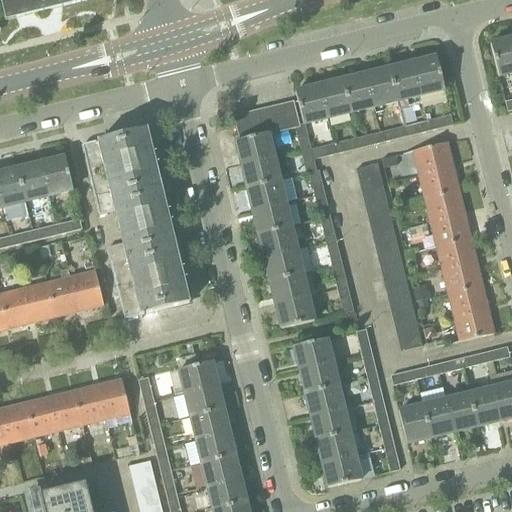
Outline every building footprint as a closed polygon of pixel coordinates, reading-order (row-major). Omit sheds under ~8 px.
[(0,0),(0,2),(4,21),(25,16),(58,8),(90,0),(0,0)] [(500,78),(511,75),(511,40),(491,45),(499,78),(500,78)] [(413,64),(421,97),(444,92),(436,58),(413,64)] [(413,64),(389,70),(397,103),(421,97),(413,64)] [(389,70),(366,75),(374,109),(397,103),(389,70)] [(342,81),(350,114),(374,109),(366,75),(342,81)] [(342,81),(319,87),(327,120),(350,114),(342,81)] [(319,87),(295,93),(303,126),(305,126),(327,120),(319,87)] [(296,130),(295,129),(300,128),(299,127),(294,103),(282,106),(288,132),(296,130)] [(276,134),(288,132),(282,106),(270,109),(276,134)] [(258,112),(264,136),(268,135),(269,136),(276,134),(270,109),(258,112)] [(252,139),(264,136),(258,112),(246,115),(252,139)] [(252,139),(246,115),(234,117),(240,142),(252,139)] [(427,123),(429,132),(452,127),(450,117),(448,117),(427,123)] [(427,123),(403,128),(406,138),(429,132),(427,123)] [(295,129),(296,130),(300,152),(310,150),(305,126),(303,126),(299,127),(300,128),(295,129)] [(403,128),(380,134),(382,144),(406,138),(403,128)] [(115,212),(125,254),(121,255),(123,261),(111,264),(125,321),(141,317),(189,305),(146,131),(81,147),(99,216),(115,212)] [(359,150),(382,144),(380,134),(356,140),(359,150)] [(268,135),(264,136),(252,139),(240,142),(235,143),(241,167),(274,158),(269,136),(268,135)] [(356,140),(333,145),(335,155),(350,152),(359,150),(356,140)] [(333,145),(311,151),(313,161),(335,155),(333,145)] [(418,177),(453,169),(447,145),(413,153),(418,177)] [(306,176),(308,176),(316,174),(313,161),(311,151),(310,150),(300,152),(306,176)] [(275,158),(274,158),(241,167),(247,190),(280,182),(291,179),(285,156),(275,158)] [(395,157),(381,161),(382,162),(384,170),(397,166),(395,157)] [(49,198),(73,192),(65,159),(41,165),(49,198)] [(26,204),(49,198),(41,165),(34,166),(18,170),(26,204)] [(356,172),(359,183),(380,178),(377,167),(356,172)] [(418,177),(424,201),(459,192),(453,169),(418,177)] [(26,204),(18,170),(0,174),(0,200),(2,209),(5,223),(29,217),(26,204)] [(308,176),(314,199),(324,196),(319,173),(316,174),(308,176)] [(361,195),(383,189),(380,178),(359,183),(361,195)] [(280,182),(247,190),(252,214),(286,205),(296,203),(291,179),(280,182)] [(361,195),(364,204),(385,199),(383,189),(361,195)] [(430,225),(465,216),(459,192),(424,201),(430,225)] [(314,199),(320,222),(330,220),(324,196),(314,199)] [(367,215),(388,210),(385,199),(364,204),(367,215)] [(252,214),(258,237),(292,229),(286,205),(252,214)] [(367,215),(369,226),(391,221),(388,210),(367,215)] [(430,225),(436,249),(470,240),(465,216),(430,225)] [(320,222),(325,246),(336,243),(330,220),(320,222)] [(79,221),(56,227),(59,237),(82,231),(79,221)] [(369,226),(372,237),(393,232),(391,221),(369,226)] [(33,232),(35,243),(59,237),(56,227),(33,232)] [(297,252),(292,229),(258,237),(264,261),(297,252)] [(33,232),(9,238),(12,248),(35,243),(33,232)] [(372,237),(375,248),(396,242),(393,232),(372,237)] [(0,240),(0,251),(12,248),(9,238),(0,240)] [(436,249),(442,273),(476,264),(470,240),(436,249)] [(375,248),(377,258),(399,253),(396,242),(375,248)] [(325,246),(331,269),(342,267),(336,243),(325,246)] [(303,276),(297,252),(264,261),(270,284),(303,276)] [(377,258),(380,269),(401,264),(399,253),(377,258)] [(380,269),(382,280),(404,275),(401,264),(380,269)] [(482,288),(476,264),(442,273),(448,296),(482,288)] [(331,269),(337,293),(347,290),(342,267),(331,269)] [(95,273),(71,279),(80,314),(104,308),(95,273)] [(407,286),(404,275),(382,280),(385,291),(407,286)] [(309,300),(303,276),(270,284),(275,308),(309,300)] [(47,285),(56,320),(80,314),(71,279),(47,285)] [(47,285),(23,290),(32,326),(56,320),(47,285)] [(385,291),(388,302),(409,296),(407,286),(385,291)] [(448,296),(454,320),(488,312),(482,288),(448,296)] [(0,296),(0,298),(8,332),(32,326),(23,290),(0,296)] [(337,293),(342,315),(353,312),(347,290),(337,293)] [(425,290),(414,293),(416,303),(428,301),(430,300),(428,292),(426,292),(425,290)] [(388,302),(390,312),(412,307),(409,296),(388,302)] [(0,298),(0,333),(8,332),(0,298)] [(309,300),(275,308),(281,331),(315,323),(309,300)] [(419,311),(428,309),(426,302),(417,304),(419,311)] [(390,312),(393,323),(415,318),(412,307),(390,312)] [(454,320),(459,344),(494,336),(488,312),(454,320)] [(393,323),(396,334),(417,329),(415,318),(393,323)] [(396,334),(398,345),(420,339),(417,329),(396,334)] [(355,332),(361,356),(371,353),(365,330),(355,332)] [(422,350),(420,339),(398,345),(401,356),(422,350)] [(334,350),(329,351),(326,340),(293,348),(299,371),(332,363),(337,362),(334,350)] [(507,349),(484,355),(487,364),(509,359),(507,349)] [(367,379),(377,377),(371,353),(361,356),(367,379)] [(463,370),(487,364),(484,355),(461,360),(463,370)] [(440,376),(463,370),(461,360),(437,366),(440,376)] [(299,371),(305,395),(338,387),(335,377),(342,376),(340,362),(337,363),(337,362),(332,363),(299,371)] [(212,364),(179,372),(185,395),(218,387),(212,364)] [(416,382),(440,376),(437,366),(414,372),(416,382)] [(416,382),(414,372),(391,377),(393,387),(416,382)] [(367,379),(373,403),(383,401),(377,377),(367,379)] [(139,382),(144,405),(154,403),(148,380),(139,382)] [(122,382),(98,388),(106,422),(130,416),(122,382)] [(511,384),(493,389),(501,423),(511,420),(511,384)] [(218,387),(185,395),(191,419),(224,411),(218,387)] [(310,418),(343,410),(338,387),(305,395),(310,418)] [(82,428),(106,422),(98,388),(74,394),(82,428)] [(493,389),(469,395),(477,429),(501,423),(493,389)] [(82,428),(74,394),(50,400),(58,434),(82,428)] [(446,401),(454,434),(477,429),(469,395),(446,401)] [(34,439),(58,434),(50,400),(26,406),(34,439)] [(379,427),(389,424),(383,401),(373,403),(379,427)] [(446,401),(422,407),(430,440),(454,434),(446,401)] [(159,427),(154,403),(144,405),(150,429),(159,427)] [(34,439),(26,406),(2,411),(10,445),(34,439)] [(399,412),(407,446),(430,440),(422,407),(399,412)] [(349,434),(343,410),(310,418),(316,442),(349,434)] [(0,447),(10,445),(2,411),(0,411),(0,447)] [(224,411),(191,419),(196,442),(229,435),(224,411)] [(380,432),(384,450),(394,448),(389,424),(379,427),(380,432)] [(165,450),(159,427),(150,429),(156,452),(165,450)] [(316,442),(322,466),(355,457),(349,434),(316,442)] [(229,435),(196,442),(202,466),(235,458),(229,435)] [(44,447),(37,449),(39,458),(47,456),(44,447)] [(400,471),(394,448),(384,450),(386,459),(378,461),(381,473),(389,471),(390,474),(400,471)] [(165,450),(156,452),(161,476),(171,474),(165,450)] [(361,481),(355,457),(322,466),(328,489),(361,481)] [(235,458),(202,466),(207,489),(241,482),(235,458)] [(132,480),(153,475),(150,464),(129,469),(132,480)] [(176,497),(171,474),(161,476),(167,499),(176,497)] [(132,480),(135,491),(156,486),(153,475),(132,480)] [(212,511),(217,511),(246,505),(241,482),(207,489),(209,497),(212,508),(212,511)] [(91,511),(85,486),(37,497),(40,511),(91,511)] [(156,486),(135,491),(137,501),(158,496),(156,486)] [(137,501),(139,511),(141,511),(161,507),(158,496),(137,501)] [(180,511),(176,497),(167,499),(170,511),(180,511)]
